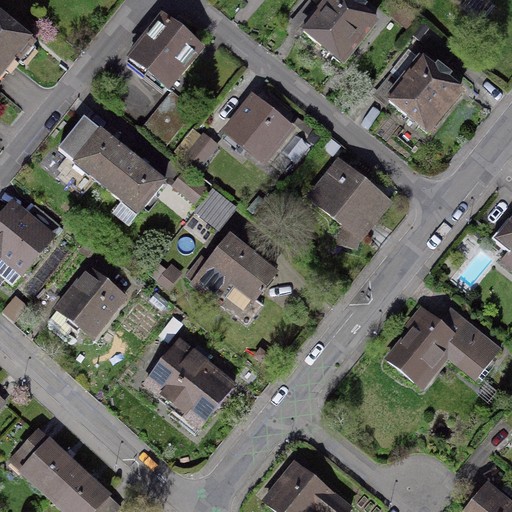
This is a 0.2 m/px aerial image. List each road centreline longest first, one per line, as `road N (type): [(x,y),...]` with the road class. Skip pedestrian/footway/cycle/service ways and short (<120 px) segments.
road 1 (residential): [(446,211),(270,65),(177,0)]
road 2 (residential): [(152,0),(0,178)]
road 3 (residential): [(0,331),(140,458)]
road 4 (residential): [(288,408),(409,495)]
road 5 (residential): [(199,511),(288,408)]
road 6 (residential): [(288,408),(374,304)]
